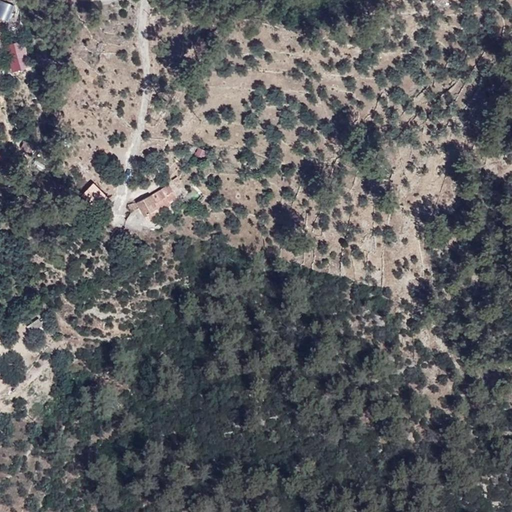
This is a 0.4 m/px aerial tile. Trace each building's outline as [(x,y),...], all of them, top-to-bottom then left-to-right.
[(0,0),(0,17),(10,20),(16,4),(3,0),(0,0)] [(32,68),(24,41),(6,46),(14,74),(32,68)] [(38,148),(28,145),(26,154),(37,157),(38,148)] [(99,211),(111,198),(95,183),(83,196),(99,211)] [(146,221),(180,202),(172,188),(139,207),(146,221)] [(43,212),(31,223),(40,233),(52,222),(43,212)] [(232,442),(241,439),(240,435),(236,434),(229,435),(232,442)]
